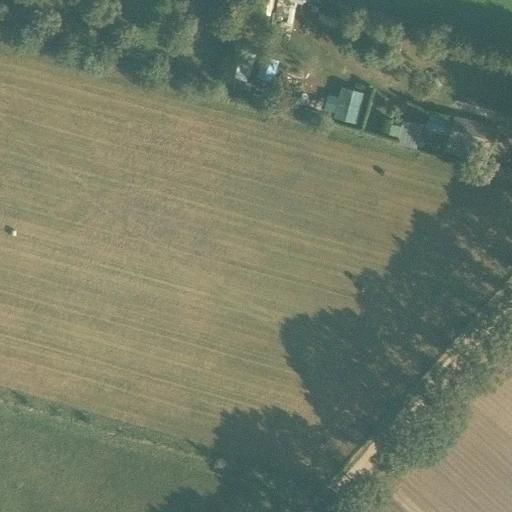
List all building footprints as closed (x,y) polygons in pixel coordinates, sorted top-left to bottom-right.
[(242,81),(239,89),(248,92),(250,84),(242,81)] [(276,81),(271,97),(285,102),(290,86),(276,81)] [(341,88),(339,98),(334,116),(333,119),(357,125),(365,94),(341,88)] [(446,148),(466,154),(486,159),(488,151),(490,152),(496,130),(455,119),(446,148)] [(417,148),(423,125),(405,120),(398,143),(417,148)] [(399,138),(402,128),(392,125),(389,136),(399,138)]
